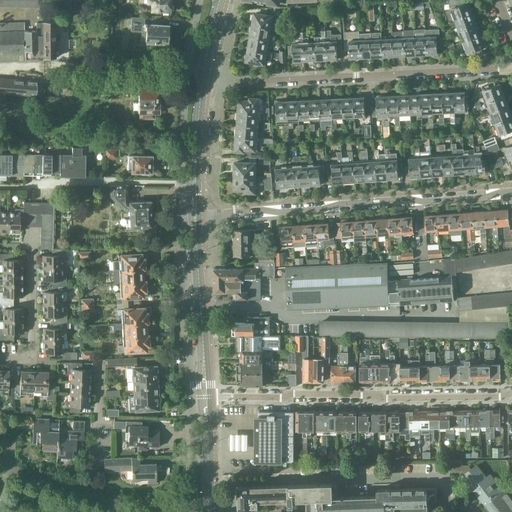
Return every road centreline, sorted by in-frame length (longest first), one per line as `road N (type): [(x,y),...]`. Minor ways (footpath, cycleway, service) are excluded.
road 1 (residential): [(195,216),(511,192)]
road 2 (residential): [(201,80),(511,69)]
road 3 (residential): [(511,393),(205,397)]
road 4 (tertiary): [(205,397),(195,216)]
road 5 (residential): [(0,358),(28,357),(32,348),(31,229)]
road 6 (tertiary): [(195,216),(201,80)]
road 7 (residential): [(83,491),(8,474),(8,416)]
road 8 (residential): [(83,491),(98,449),(100,359)]
